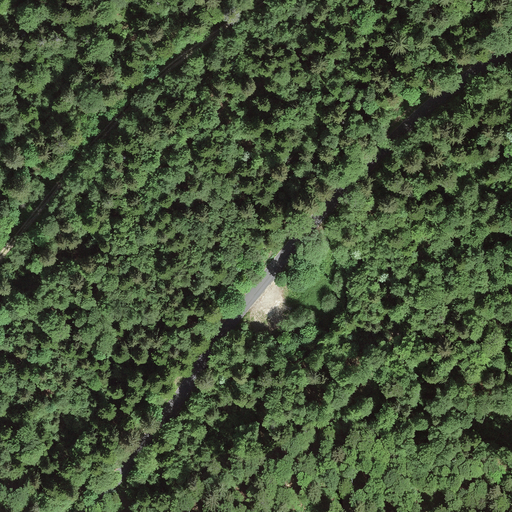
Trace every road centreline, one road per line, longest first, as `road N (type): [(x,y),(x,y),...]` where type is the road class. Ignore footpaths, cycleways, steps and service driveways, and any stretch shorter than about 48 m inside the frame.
road 1 (tertiary): [(511,46),(381,146),(287,247),(89,511)]
road 2 (track): [(0,256),(130,96),(262,0)]
